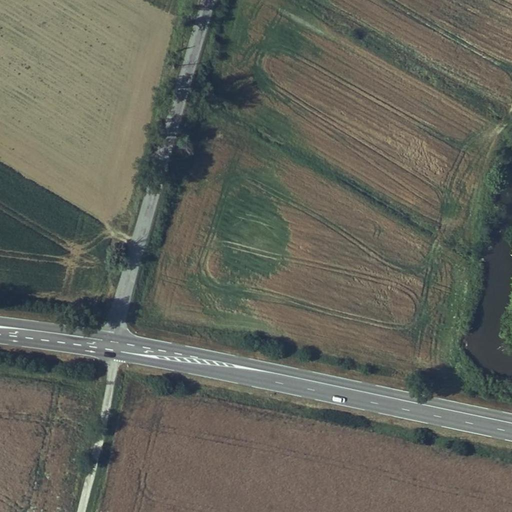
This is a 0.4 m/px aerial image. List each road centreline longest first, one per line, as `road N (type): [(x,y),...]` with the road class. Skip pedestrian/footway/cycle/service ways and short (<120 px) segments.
road 1 (primary): [(115,346),(511,424)]
road 2 (residential): [(115,346),(210,0)]
road 3 (residential): [(86,511),(115,346)]
